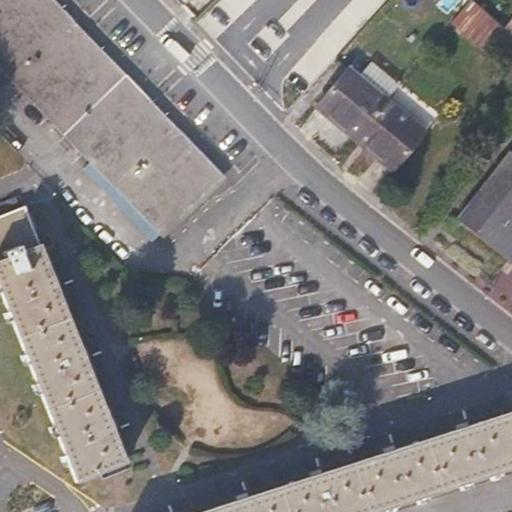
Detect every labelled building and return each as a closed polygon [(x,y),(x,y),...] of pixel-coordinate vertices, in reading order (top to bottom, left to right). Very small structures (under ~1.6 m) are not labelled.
[(220,177),(48,0),(0,0),(0,66),(94,164),(87,171),(154,241),(220,177)] [(435,0),(431,6),(511,76),(511,33),(504,28),(471,0),(435,0)] [(349,70),(320,105),(393,168),(423,133),(349,70)] [(511,152),(509,151),(457,219),(511,262),(511,152)] [(0,250),(40,235),(27,203),(0,213),(0,250)] [(72,312),(41,234),(0,250),(0,275),(22,331),(72,312)] [(101,385),(72,312),(22,331),(51,404),(101,385)] [(129,458),(101,385),(51,404),(79,477),(129,458)] [(511,401),(434,427),(451,477),(511,456),(511,401)] [(434,427),(353,455),(370,504),(451,477),(434,427)] [(353,455),(278,480),(288,511),(345,511),(370,504),(353,455)] [(252,489),(194,507),(195,511),(288,511),(278,480),(252,489)]
